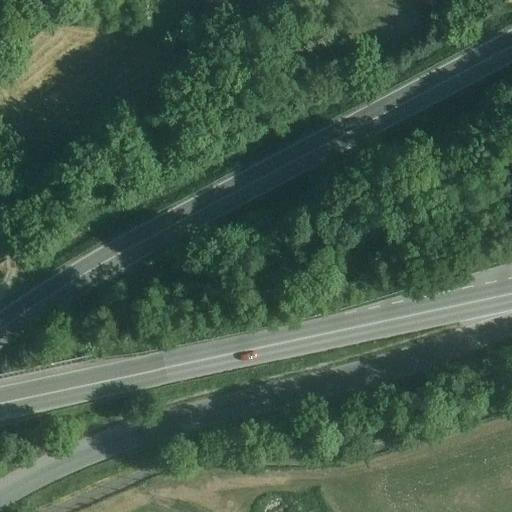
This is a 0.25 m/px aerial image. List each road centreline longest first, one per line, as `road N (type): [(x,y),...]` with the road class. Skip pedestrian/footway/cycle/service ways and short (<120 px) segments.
road 1 (tertiary): [(511,47),(65,286),(0,331)]
road 2 (secondary): [(0,499),(100,446),(357,375),(511,319)]
road 3 (secondary): [(0,391),(511,286)]
